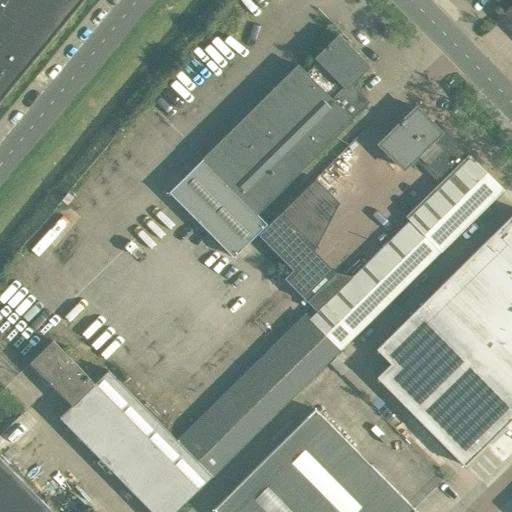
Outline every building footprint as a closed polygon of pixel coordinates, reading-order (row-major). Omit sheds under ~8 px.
[(0,0),(0,99),(82,0),(0,0)] [(511,2),(502,12),(511,22),(511,2)] [(203,157),(168,192),(232,257),(267,223),(257,212),(350,120),(359,111),(369,101),(352,83),(370,66),(338,33),(314,57),(317,60),(305,72),(297,64),(203,157)] [(415,156),(442,183),(469,156),(441,127),(439,130),(416,107),(378,143),(403,168),(415,156)] [(469,156),(442,183),(406,218),(408,221),(350,278),(324,304),(316,312),(348,345),(504,192),(469,156)] [(511,213),(375,348),(390,363),(376,377),(463,466),(511,417),(511,213)] [(316,312),(314,314),(308,320),(295,333),(329,364),(348,345),(316,312)] [(176,439),(212,476),(329,364),(295,333),(308,320),(303,315),(176,439)] [(151,511),(174,511),(212,476),(176,439),(107,369),(94,382),(52,340),(29,362),(71,405),(59,417),(151,511)] [(213,508),(216,511),(411,511),(414,509),(314,408),(213,508)] [(17,434),(0,450),(0,452),(8,460),(25,442),(17,434)] [(53,511),(0,458),(0,511),(53,511)]
